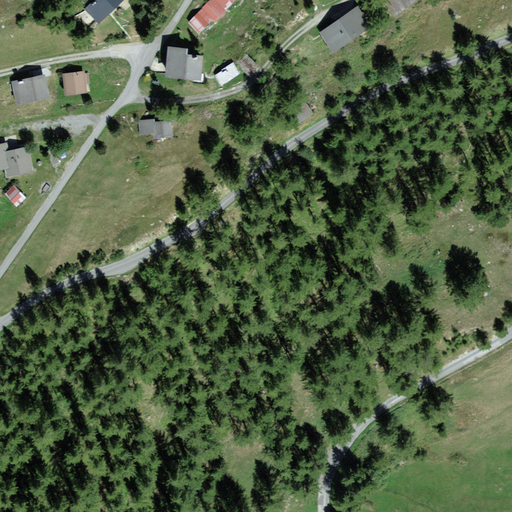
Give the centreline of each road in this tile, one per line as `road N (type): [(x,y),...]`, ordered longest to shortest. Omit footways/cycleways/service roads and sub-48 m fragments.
road 1 (unclassified): [(0,325),(59,286),(158,249),(298,139),(384,87),(511,38)]
road 2 (unclassified): [(511,332),(356,430),(330,464),(323,511)]
road 3 (residential): [(346,0),(236,89),(187,102),(124,98)]
road 4 (residential): [(0,272),(124,98)]
road 5 (residential): [(0,73),(156,49)]
